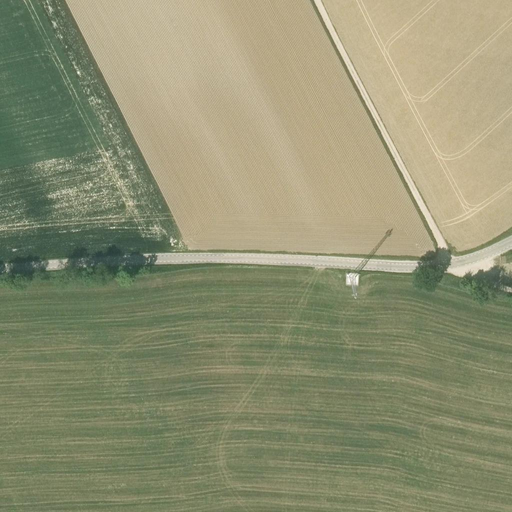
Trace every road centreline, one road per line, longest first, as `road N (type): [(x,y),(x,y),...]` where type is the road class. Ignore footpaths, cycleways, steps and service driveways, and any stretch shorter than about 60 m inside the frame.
road 1 (unclassified): [(0,270),(163,258),(452,265),(511,241)]
road 2 (track): [(452,265),(319,0)]
